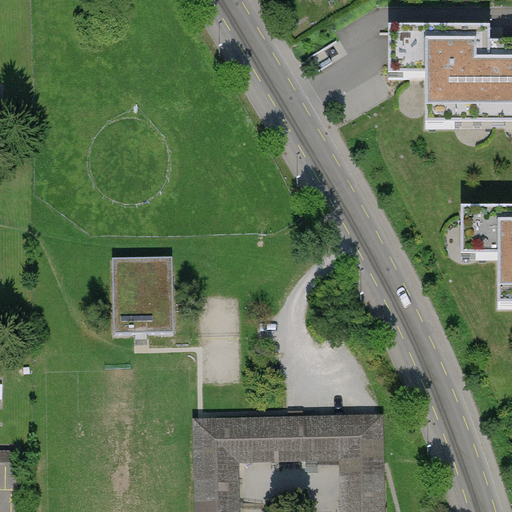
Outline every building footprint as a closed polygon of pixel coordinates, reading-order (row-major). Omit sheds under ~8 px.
[(488,49),(488,33),(390,34),(390,84),(428,83),(428,130),(511,129),(511,48),(498,49),(488,49)] [(511,212),(461,213),(462,262),(500,262),(500,310),(511,309),(511,212)] [(170,263),(109,264),(111,338),(172,337),(170,263)] [(191,425),(192,511),(238,511),(237,469),(344,467),(345,511),(382,511),(380,421),(191,425)] [(20,452),(0,452),(0,463),(20,464),(20,452)]
